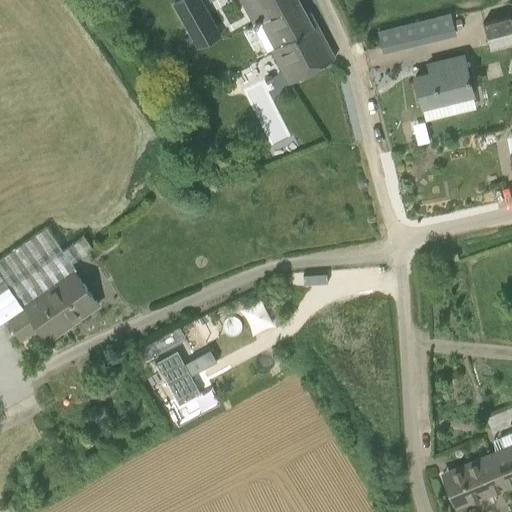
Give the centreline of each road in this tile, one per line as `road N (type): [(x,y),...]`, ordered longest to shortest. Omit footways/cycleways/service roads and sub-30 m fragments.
road 1 (unclassified): [(424,511),(397,241)]
road 2 (unclassified): [(397,241),(347,59),(321,0)]
